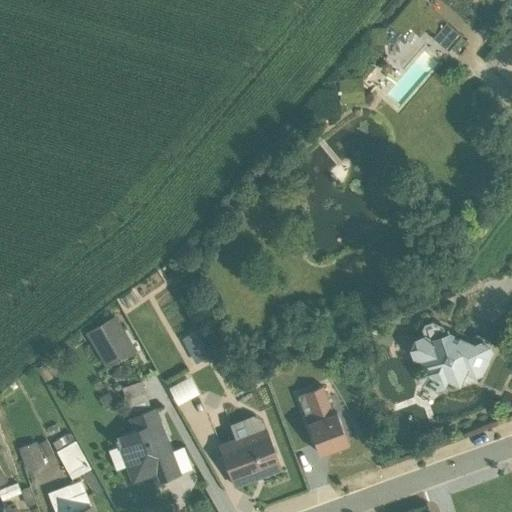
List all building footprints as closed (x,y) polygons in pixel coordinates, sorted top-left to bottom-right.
[(408,0),(386,28),(370,30),(371,45),(394,43),(408,28),(418,35),(426,26),(434,33),(431,37),(447,50),(461,33),(444,19),(443,20),(440,17),(440,16),(427,5),(426,6),(423,3),(424,2),(425,2),(427,0),(408,0)] [(337,81),(339,104),(363,102),(361,78),(337,81)] [(154,295),(171,285),(162,269),(144,279),(144,280),(117,300),(122,308),(149,289),(154,295)] [(123,331),(113,316),(84,333),(105,368),(134,350),(131,344),(133,342),(125,329),(123,331)] [(413,340),(408,349),(411,360),(419,364),(421,369),(417,377),(420,386),(421,387),(422,385),(434,391),(439,389),(445,378),(457,384),(463,371),(474,376),(479,374),(489,354),(489,347),(479,342),(472,344),(431,322),(423,325),(420,330),(422,336),(413,340)] [(184,334),(195,361),(210,355),(198,328),(184,334)] [(197,394),(188,377),(167,389),(177,405),(197,394)] [(149,406),(140,382),(121,389),(129,413),(149,406)] [(318,455),(347,444),(334,412),(331,413),(321,387),(296,396),(318,455)] [(117,447),(107,451),(115,471),(129,466),(134,480),(148,475),(147,473),(154,470),(158,481),(191,469),(183,448),(170,453),(153,408),(126,418),(131,430),(113,437),(117,447)] [(217,444),(234,487),(279,469),(263,427),(260,428),(256,418),(230,428),(233,438),(217,444)] [(93,495),(101,491),(69,433),(51,443),(71,479),(80,474),(93,495)] [(44,466),(35,442),(17,448),(25,472),(44,466)] [(91,511),(80,481),(47,493),(54,511),(91,511)] [(15,484),(0,490),(0,498),(1,501),(19,493),(15,484)] [(33,504),(27,487),(19,491),(26,507),(33,504)]
